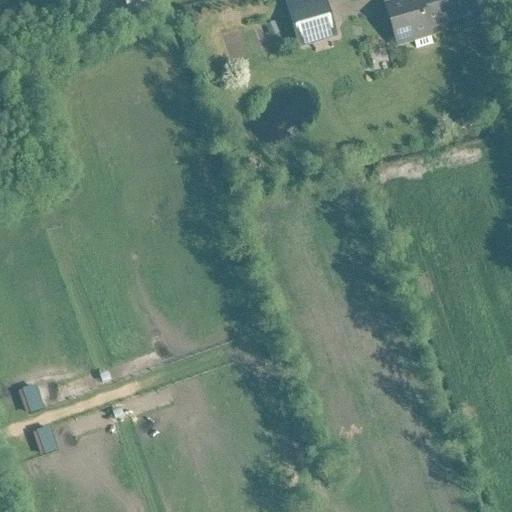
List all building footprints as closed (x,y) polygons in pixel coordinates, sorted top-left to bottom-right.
[(413,0),(386,8),(386,9),(397,48),(398,47),(398,48),(413,44),(415,50),(416,50),(416,51),(432,46),(432,45),(428,31),(456,22),(457,21),(450,0),(413,0)] [(325,6),(290,16),(299,47),(334,36),(325,6)] [(271,40),(280,36),(274,24),(266,28),(271,40)] [(216,78),(221,91),(229,88),(225,76),(216,78)] [(30,387),(17,392),(26,415),(39,411),(30,387)] [(36,457),(51,455),(48,430),(32,432),(36,457)]
